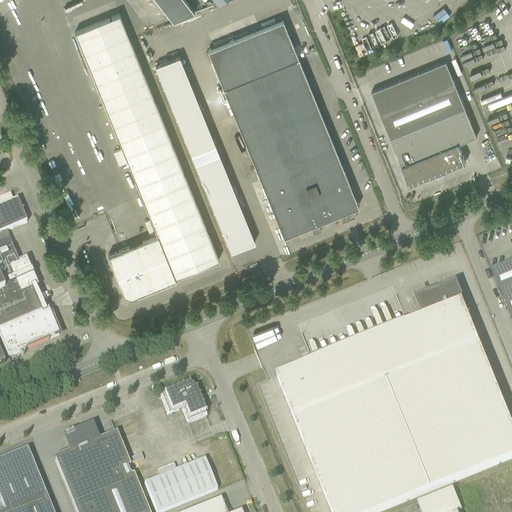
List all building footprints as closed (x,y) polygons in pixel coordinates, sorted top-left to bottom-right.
[(194,12),(184,0),(156,0),(173,21),(194,12)] [(219,260),(215,250),(119,14),(75,32),(157,235),(108,255),(121,288),(121,289),(123,294),(131,298),(137,295),(136,295),(176,279),(175,277),(219,260)] [(357,204),(282,19),(207,50),(283,237),(354,208),(353,206),(357,204)] [(477,136),(446,61),(371,91),(409,185),(466,162),(458,144),(477,136)] [(191,85),(166,95),(190,153),(215,143),(191,85)] [(218,153),(194,163),(230,252),(255,242),(218,153)] [(0,339),(8,357),(59,335),(48,310),(45,312),(35,290),(38,289),(25,260),(18,264),(12,249),(14,249),(6,232),(26,223),(17,201),(0,207),(0,339)] [(313,234),(321,231),(318,225),(310,228),(313,234)] [(511,264),(491,273),(511,324),(511,264)] [(470,317),(460,292),(456,283),(440,289),(440,290),(431,294),(431,293),(415,299),(422,318),(276,377),(330,511),(380,511),(511,458),(511,426),(468,317),(470,317)] [(207,416),(199,396),(193,382),(159,396),(159,397),(160,397),(167,414),(166,414),(167,415),(182,409),(188,424),(189,424),(189,423),(205,416),(206,417),(207,416)] [(64,437),(70,452),(53,458),(57,468),(75,511),(148,511),(133,475),(131,476),(128,468),(130,467),(120,442),(116,433),(98,440),(92,426),(64,437)] [(52,511),(27,450),(15,455),(14,455),(0,460),(0,501),(4,511),(52,511)] [(204,460),(144,485),(155,511),(164,511),(217,491),(204,460)] [(453,489),(417,503),(420,511),(461,511),(462,511),(453,489)] [(229,511),(227,511),(225,511),(220,500),(190,511),(229,511)]
